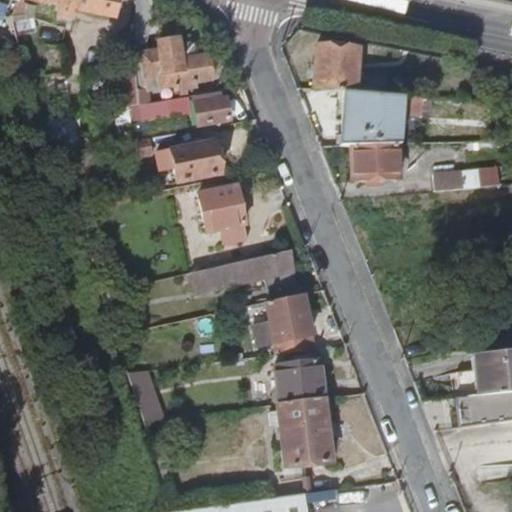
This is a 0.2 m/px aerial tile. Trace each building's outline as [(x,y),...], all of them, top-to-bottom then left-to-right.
[(14,0),(11,18),(17,20),(21,0),(57,8),(55,17),(69,21),(71,10),(111,19),(115,0),(14,0)] [(145,0),(136,0),(138,29),(152,28),(149,1),(145,0)] [(0,41),(21,52),(11,24),(0,16),(0,41)] [(124,78),(140,78),(138,37),(124,38),(124,78)] [(159,58),(142,61),(146,83),(162,80),(165,94),(177,92),(178,98),(198,94),(197,89),(212,86),(207,61),(184,66),(179,43),(157,47),(159,58)] [(313,91),(342,92),(385,95),(386,82),(354,73),(355,53),(317,50),(313,91)] [(351,149),(398,147),(400,147),(403,96),(385,95),(342,92),(340,149),(351,149)] [(189,113),(187,103),(169,105),(171,117),(189,113)] [(226,104),(196,111),(200,132),(229,125),(226,104)] [(152,143),(126,148),(129,164),(154,159),(152,143)] [(398,147),(351,149),(352,182),(397,181),(398,147)] [(210,160),(218,158),(216,148),(208,150),(210,160)] [(222,180),(218,158),(210,160),(208,150),(173,156),(179,187),(222,180)] [(432,177),(434,194),(462,192),(461,174),(432,177)] [(240,201),(204,208),(213,246),(224,244),(227,259),(251,254),(240,201)] [(294,273),(290,254),(231,267),(236,286),(294,273)] [(218,285),(215,271),(201,274),(204,288),(218,285)] [(272,331),(276,348),(278,359),(315,355),(304,299),(267,306),(272,331)] [(266,350),(276,348),(272,331),(263,333),(266,350)] [(458,373),(461,400),(511,393),(511,349),(476,353),(478,371),(458,373)] [(261,361),(241,363),(243,377),(262,374),(261,361)] [(281,406),(323,401),(319,365),(277,372),(281,406)] [(133,373),(141,420),(161,416),(154,369),(133,373)] [(511,393),(461,400),(455,400),(459,430),(511,422),(511,393)] [(281,406),(278,406),(286,473),(331,467),(323,401),(281,406)] [(207,511),(310,511),(309,497),(207,511)]
